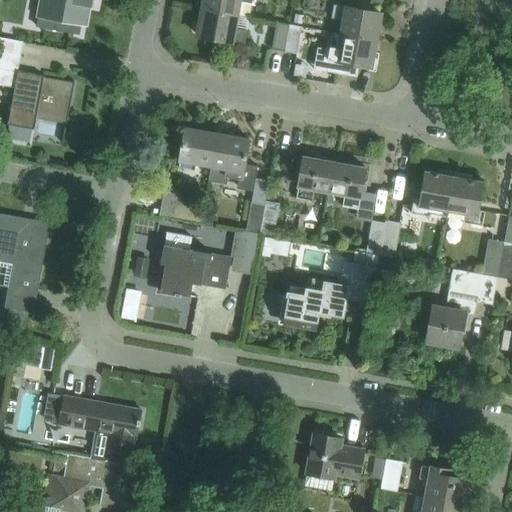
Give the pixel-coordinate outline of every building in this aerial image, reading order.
[(41,0),(36,26),(80,34),(82,22),(83,23),(86,23),(86,22),(88,7),(89,6),(92,7),(92,6),(90,6),(90,0),(41,0)] [(203,0),(202,8),(235,14),(237,0),(239,0),(251,2),(251,0),(203,0)] [(375,40),(380,13),(334,4),(331,18),(344,20),(341,34),(375,40)] [(233,27),(235,14),(202,8),(197,35),(244,44),(247,30),(233,27)] [(272,49),(284,51),(289,24),(277,22),(272,49)] [(301,26),(289,24),(284,51),(297,53),(301,26)] [(375,40),(341,34),(339,47),(333,46),(317,43),(312,68),(325,71),(346,74),(347,71),(353,72),(352,75),(357,76),(359,64),(369,66),(369,70),(370,70),(376,71),(379,53),(373,51),(375,40)] [(0,67),(17,70),(23,41),(19,40),(19,41),(0,37),(0,67)] [(7,124),(31,128),(34,128),(36,117),(66,122),(65,124),(66,124),(74,81),(73,81),(73,82),(43,77),(44,75),(17,70),(7,124)] [(208,179),(209,179),(217,132),(186,127),(178,167),(195,170),(196,163),(211,166),(208,179)] [(217,132),(209,179),(225,182),(226,175),(240,178),(239,186),(254,189),(258,166),(244,163),(249,138),(217,132)] [(314,188),(329,191),(334,161),(303,156),(296,197),(312,200),(314,188)] [(358,208),(366,167),(334,161),(329,191),(345,194),(343,206),(358,208)] [(432,207),(448,210),(454,175),(424,170),(419,199),(413,198),(411,212),(430,216),(432,207)] [(484,181),(454,175),(448,210),(464,213),(463,222),(482,225),(485,211),(479,210),(484,181)] [(201,224),(204,208),(187,205),(180,195),(164,192),(160,216),(201,224)] [(266,204),(261,233),(275,236),(281,203),(266,200),(266,204)] [(247,231),(261,233),(266,204),(252,201),(247,231)] [(24,218),(0,214),(0,262),(13,265),(5,307),(31,312),(32,312),(48,223),(31,220),(30,222),(23,221),(24,218)] [(385,222),(379,255),(395,258),(401,222),(385,219),(385,222)] [(379,255),(385,222),(372,220),(366,253),(379,255)] [(235,243),(258,247),(261,233),(247,231),(237,229),(235,243)] [(498,277),(504,241),(488,238),(482,274),(497,276),(498,277)] [(511,242),(504,241),(498,277),(511,279),(511,242)] [(190,296),(193,279),(200,280),(199,284),(201,284),(201,283),(224,288),(226,289),(231,256),(212,253),(210,261),(192,258),(193,249),(164,244),(161,263),(167,264),(166,271),(164,271),(161,289),(161,288),(160,290),(175,293),(175,295),(181,296),(181,294),(190,296)] [(341,284),(334,283),(332,296),(323,294),(324,291),(290,285),(283,322),(316,328),(320,308),(328,310),(327,313),(343,316),(348,288),(373,292),(377,266),(345,260),(341,284)] [(497,276),(482,274),(451,268),(444,307),(433,305),(427,341),(458,347),(464,312),(470,313),(473,300),(492,304),(497,276)] [(121,318),(134,321),(140,293),(126,291),(121,318)] [(42,352),(18,348),(15,348),(13,361),(39,366),(42,352)] [(89,457),(126,463),(130,464),(135,437),(136,437),(138,424),(139,425),(140,419),(139,419),(141,409),(139,409),(139,411),(94,403),(94,401),(64,395),(59,423),(94,430),(89,457)] [(306,472),(334,477),(334,472),(358,477),(364,450),(351,447),(350,450),(339,448),(341,438),(314,433),(306,472)] [(122,486),(126,463),(89,457),(57,451),(53,471),(58,472),(66,465),(64,477),(48,474),(44,498),(50,500),(51,498),(61,500),(59,508),(78,511),(83,511),(86,498),(83,497),(86,485),(102,488),(99,505),(123,509),(122,511),(137,511),(141,489),(122,486)] [(403,461),(386,459),(381,488),(397,491),(403,461)] [(428,479),(425,496),(463,503),(468,479),(454,477),(455,470),(422,464),(419,478),(428,479)] [(412,511),(461,511),(463,503),(425,496),(421,511),(417,511),(413,511),(412,511)]
